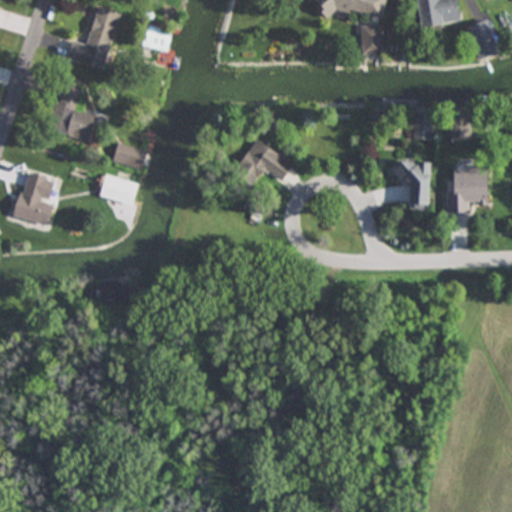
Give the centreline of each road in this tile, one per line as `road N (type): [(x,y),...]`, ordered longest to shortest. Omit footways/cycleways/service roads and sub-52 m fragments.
road 1 (residential): [(511,259),(377,259),(360,204),(321,184),(299,197),(290,220),(296,239),(320,260),(377,259)]
road 2 (residential): [(51,0),(0,156)]
